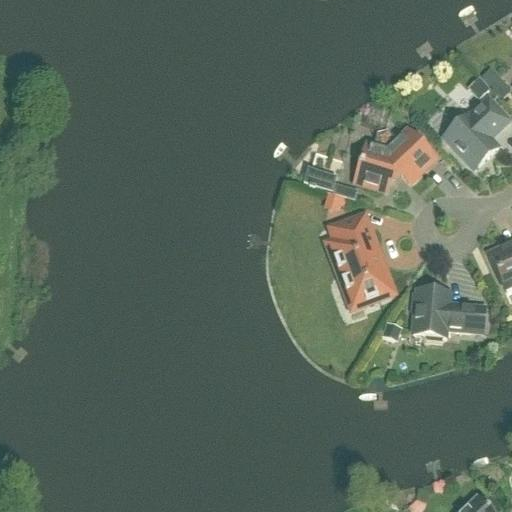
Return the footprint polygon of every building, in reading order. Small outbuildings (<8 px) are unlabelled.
[(479,83),(470,92),(480,104),(490,94),(479,83)] [(508,127),(488,105),(469,122),(467,121),(443,143),(474,176),(498,154),(489,144),(508,127)] [(366,152),(355,187),(386,196),(391,179),(396,175),(408,188),(433,164),(409,138),(387,159),(366,152)] [(355,206),(358,197),(334,190),(332,200),(355,206)] [(328,200),(324,213),(338,216),(341,203),(328,200)] [(363,310),(391,299),(382,274),(379,275),(375,263),(377,262),(368,236),(364,237),(360,225),(332,236),(342,261),(334,264),(341,283),(338,288),(342,298),(348,301),(359,297),(363,310)] [(506,300),(511,297),(511,248),(488,260),(506,300)] [(448,310),(450,299),(417,296),(416,300),(413,300),(411,316),(415,318),(413,340),(425,342),(426,346),(441,348),(443,343),(445,344),(446,336),(483,339),(485,314),(448,310)] [(398,334),(387,330),(381,345),(393,349),(398,334)]
